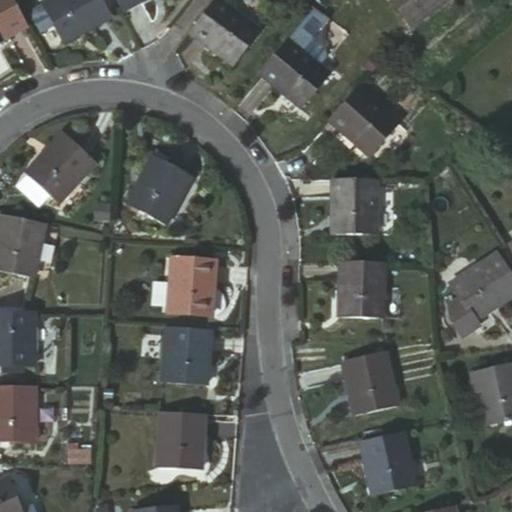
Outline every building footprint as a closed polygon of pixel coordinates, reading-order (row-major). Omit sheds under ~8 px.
[(0,0),(0,47),(23,37),(5,0),(0,0)] [(75,0),(67,5),(101,34),(119,25),(106,0),(75,0)] [(123,0),(133,18),(168,0),(123,0)] [(396,0),(413,24),(447,0),(396,0)] [(273,39),(225,2),(215,10),(197,37),(246,75),(273,39)] [(74,48),(101,34),(67,5),(54,11),(68,38),(74,48)] [(54,45),(68,38),(54,11),(41,18),(54,45)] [(339,80),(297,47),(268,81),(312,116),(339,80)] [(403,129),(360,96),(332,127),(377,163),(403,129)] [(65,204),(100,168),(69,139),(34,175),(36,176),(56,196),(65,204)] [(161,226),(196,184),(163,157),(128,200),(161,226)] [(56,196),(36,176),(25,187),(46,207),(56,196)] [(338,245),(340,247),(380,246),(379,193),(334,194),(334,242),(338,245)] [(42,227),(2,218),(0,230),(0,276),(33,282),(42,227)] [(207,317),(210,264),(169,261),(166,315),(207,317)] [(466,307),(482,330),(511,311),(511,278),(503,265),(457,294),(466,307)] [(382,325),(381,282),(340,283),(341,325),(382,325)] [(454,315),(461,333),(471,351),(488,341),(482,330),(466,307),(454,315)] [(0,373),(35,374),(35,318),(0,317),(0,373)] [(165,341),(206,344),(206,333),(165,331),(165,341)] [(203,387),(206,344),(165,341),(162,385),(203,387)] [(388,416),(374,359),(332,368),(347,425),(388,416)] [(511,436),(511,378),(478,387),(491,441),(511,436)] [(0,449),(37,449),(37,393),(0,392),(0,449)] [(159,424),(202,428),(203,415),(160,412),(159,424)] [(198,473),(202,428),(159,424),(156,469),(198,473)] [(420,494),(408,440),(364,447),(378,503),(420,494)] [(68,453),(68,468),(87,468),(87,452),(68,453)] [(0,487),(0,511),(19,511),(12,484),(0,487)]
